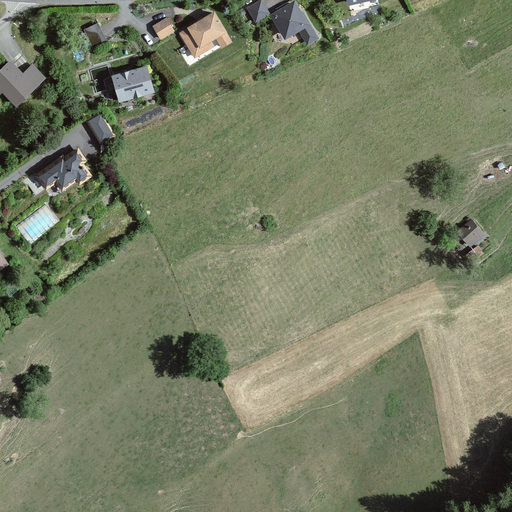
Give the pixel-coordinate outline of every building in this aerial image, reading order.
[(263,0),(256,0),(247,6),(256,21),(271,11),(263,0)] [(294,0),(293,0),(272,13),(285,35),(308,22),(294,0)] [(214,11),(180,31),(195,55),(212,45),(209,39),(216,34),(222,45),(231,39),(214,11)] [(160,38),(176,30),(168,15),(152,23),(160,38)] [(91,44),(107,37),(99,20),(83,27),(91,44)] [(9,60),(0,69),(0,90),(3,88),(16,102),(43,75),(32,64),(22,74),(9,60)] [(146,65),(113,74),(120,98),(153,89),(146,65)] [(100,113),(89,120),(101,139),(112,132),(100,113)] [(76,149),(41,174),(46,182),(57,174),(63,182),(77,172),(79,176),(87,171),(78,159),(82,156),(76,149)] [(485,235),(471,217),(455,229),(469,247),(485,235)]
